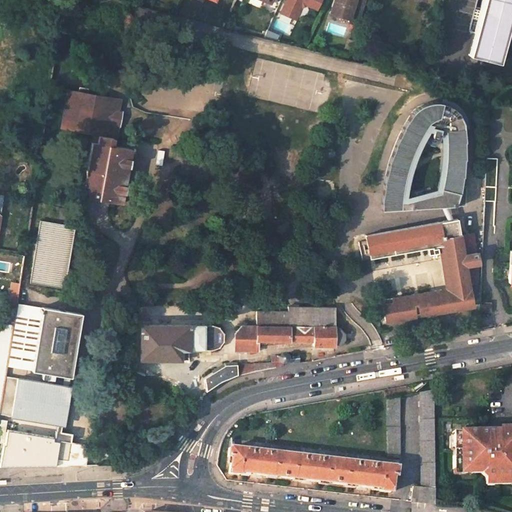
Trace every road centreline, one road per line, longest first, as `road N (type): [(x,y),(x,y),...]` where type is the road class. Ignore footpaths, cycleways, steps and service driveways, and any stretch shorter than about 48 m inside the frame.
road 1 (tertiary): [(183,492),(203,433),(236,401),(511,344)]
road 2 (secondary): [(183,492),(0,496)]
road 3 (secondary): [(326,511),(183,492)]
